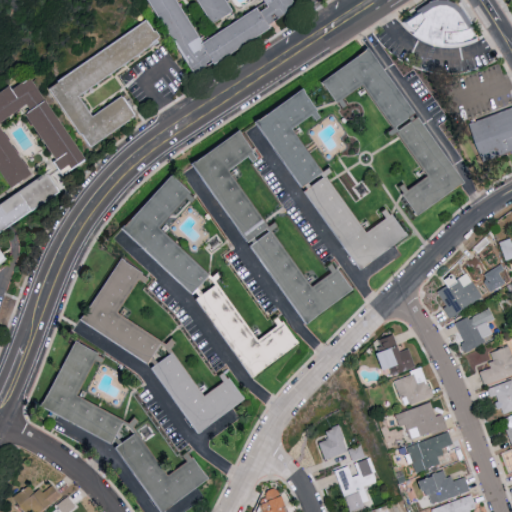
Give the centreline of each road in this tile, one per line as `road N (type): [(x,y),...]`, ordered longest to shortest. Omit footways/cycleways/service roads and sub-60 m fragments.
road 1 (residential): [(227,511),(288,402),(395,292),(511,194)]
road 2 (secondary): [(24,352),(77,232),(102,196),(184,132)]
road 3 (residential): [(501,511),(450,373),(395,292)]
road 4 (residential): [(113,511),(58,458),(0,423)]
road 5 (secondary): [(184,132),(294,58)]
